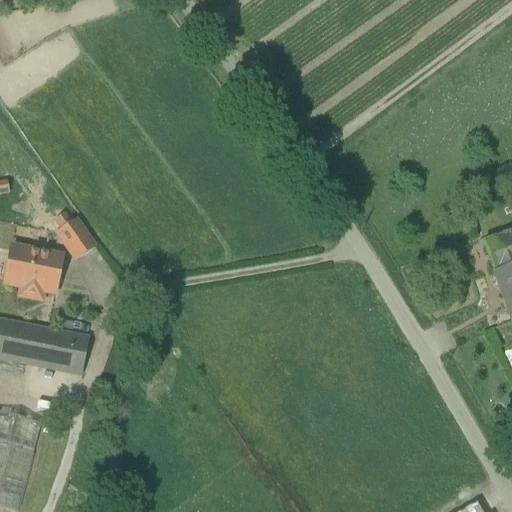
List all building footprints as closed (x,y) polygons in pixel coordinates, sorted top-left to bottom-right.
[(93,249),(75,223),(57,236),(75,262),(93,249)] [(511,233),(483,244),(494,275),(511,268),(511,233)] [(62,261),(13,252),(7,284),(55,294),(62,261)] [(511,268),(494,275),(511,324),(511,323),(511,322),(511,268)] [(158,336),(135,317),(124,330),(148,350),(158,336)] [(56,334),(0,322),(0,360),(49,371),(56,334)] [(88,341),(56,334),(49,371),(81,377),(88,341)] [(40,423),(0,413),(0,440),(33,450),(40,423)] [(0,440),(0,506),(18,511),(33,450),(0,440)]
